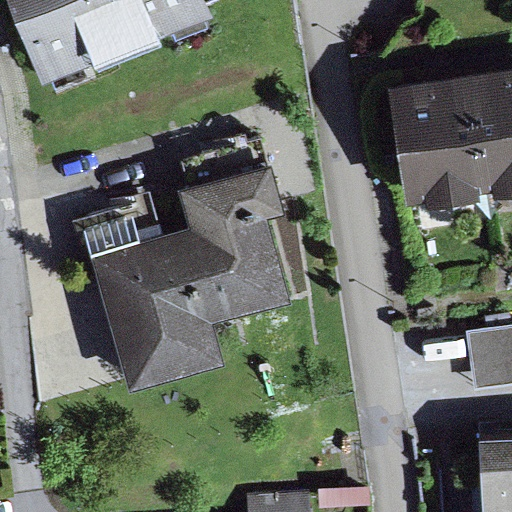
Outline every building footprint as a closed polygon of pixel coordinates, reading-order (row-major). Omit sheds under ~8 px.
[(208,0),(11,0),(41,74),(212,8),(208,0)] [(511,59),(473,65),(492,182),(498,181),(500,188),(511,186),(511,59)] [(473,65),(392,78),(409,194),(426,191),(427,200),(482,192),(481,185),(492,182),(473,65)] [(273,146),(182,171),(193,211),(205,253),(231,246),(245,297),(292,284),(269,201),(287,197),(273,146)] [(205,253),(193,211),(95,238),(132,373),(225,348),(213,306),(245,297),(231,246),(205,253)] [(511,317),(469,324),(477,382),(511,377),(511,317)] [(511,511),(511,429),(481,431),(484,511),(511,511)] [(372,477),(318,480),(319,500),(373,497),(372,477)]
